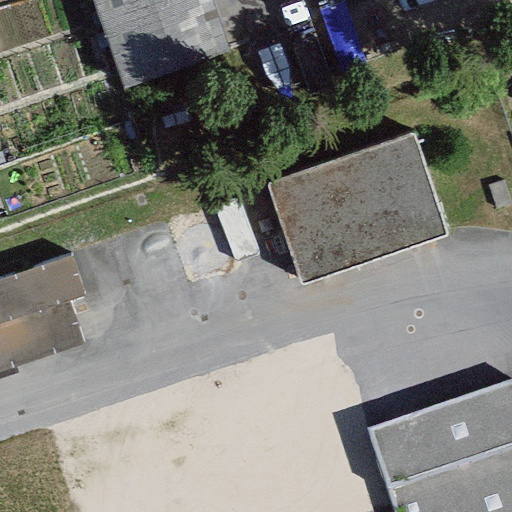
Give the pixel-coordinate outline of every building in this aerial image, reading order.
[(210,0),(94,0),(126,90),(230,53),(210,0)] [(444,241),(408,132),(264,179),(300,288),(444,241)] [(0,375),(87,349),(71,299),(88,293),(75,253),(0,275),(0,375)] [(320,370),(35,460),(51,511),(316,511),(360,498),(320,370)] [(511,511),(511,386),(366,438),(392,511),(511,511)] [(24,511),(9,468),(0,471),(0,511),(24,511)]
